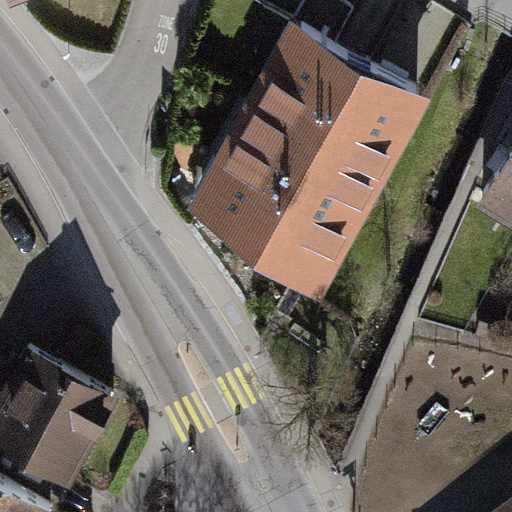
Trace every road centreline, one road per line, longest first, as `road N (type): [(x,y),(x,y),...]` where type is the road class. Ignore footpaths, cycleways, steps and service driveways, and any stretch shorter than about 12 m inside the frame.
road 1 (tertiary): [(269,511),(216,403),(64,142)]
road 2 (residential): [(165,0),(138,90),(64,142)]
